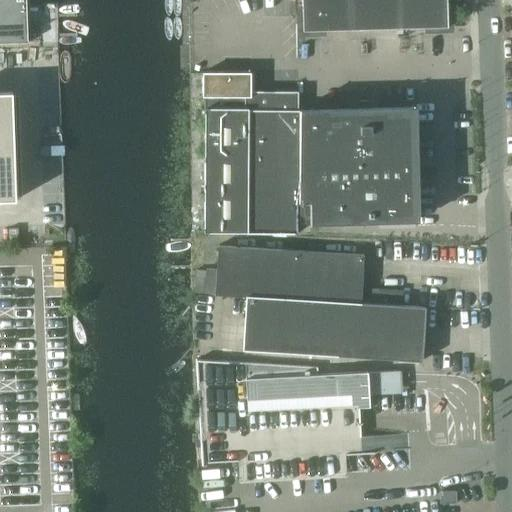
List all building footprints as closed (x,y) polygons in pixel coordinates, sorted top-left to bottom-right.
[(28,43),(26,0),(0,0),(0,43),(28,43)] [(447,0),(301,0),(301,8),(302,31),(325,31),(425,28),(447,27),(447,4),(447,0)] [(300,202),(299,109),(298,109),(298,92),(250,92),(250,73),(202,73),(202,97),(204,97),(204,233),(296,233),(296,202),(300,202)] [(0,202),(0,203),(0,202),(0,201),(16,200),(13,93),(0,92),(0,202)] [(299,109),(300,202),(308,202),(309,222),(415,221),(413,107),(299,109)] [(160,324),(192,324),(190,244),(158,244),(160,324)] [(361,288),(364,255),(218,245),(216,270),(205,269),(205,270),(195,269),(194,293),(246,297),(400,306),(401,290),(361,288)] [(422,361),(426,307),(400,306),(246,297),(243,350),(422,361)] [(361,436),(360,408),(370,408),(368,372),(318,375),(318,367),(196,360),(202,467),(204,466),(204,464),(374,454),(374,452),(373,436),(361,436)] [(457,503),(456,490),(440,491),(440,503),(457,503)]
